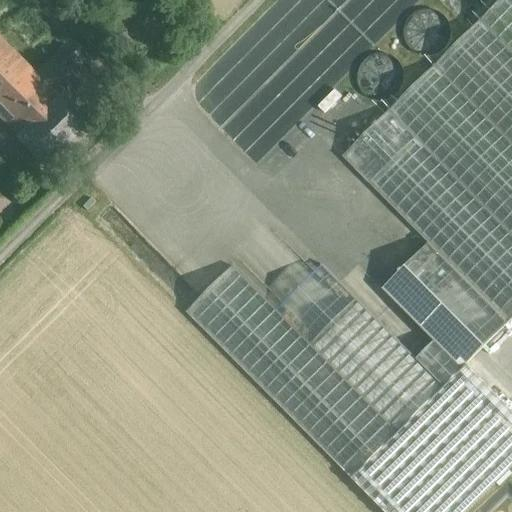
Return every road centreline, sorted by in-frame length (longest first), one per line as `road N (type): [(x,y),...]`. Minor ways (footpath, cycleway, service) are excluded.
road 1 (track): [(0,250),(250,0)]
road 2 (track): [(161,88),(265,191),(342,216),(384,253)]
